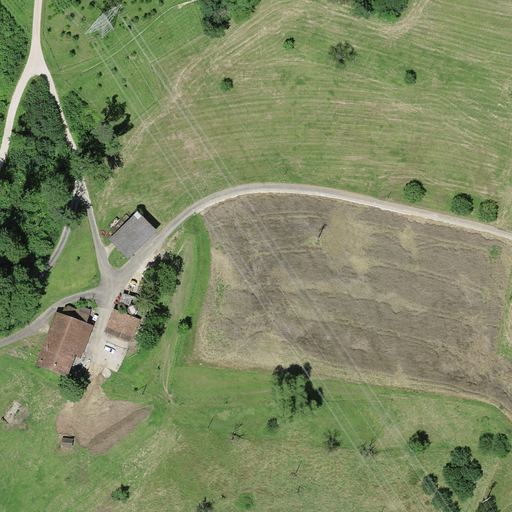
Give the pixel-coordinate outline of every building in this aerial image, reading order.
[(157,231),(138,211),(109,239),(127,259),(157,231)] [(66,305),(62,314),(86,323),(89,314),(66,305)] [(140,319),(114,309),(104,333),(131,343),(140,319)] [(62,314),(56,311),(36,364),(67,376),(75,356),(81,358),(93,325),(86,323),(62,314)] [(13,417),(4,412),(0,418),(0,421),(8,426),(13,417)] [(73,439),(61,438),(60,447),(72,448),(73,439)]
